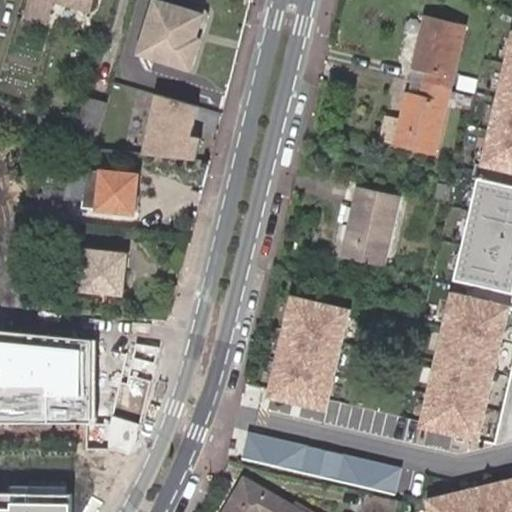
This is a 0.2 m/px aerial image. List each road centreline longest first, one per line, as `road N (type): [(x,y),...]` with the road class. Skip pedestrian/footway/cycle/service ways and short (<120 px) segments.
road 1 (secondary): [(281,0),(206,314),(157,464),(130,511)]
road 2 (secondary): [(157,511),(198,432),(308,0)]
road 3 (unknown): [(196,346),(18,314),(0,299)]
